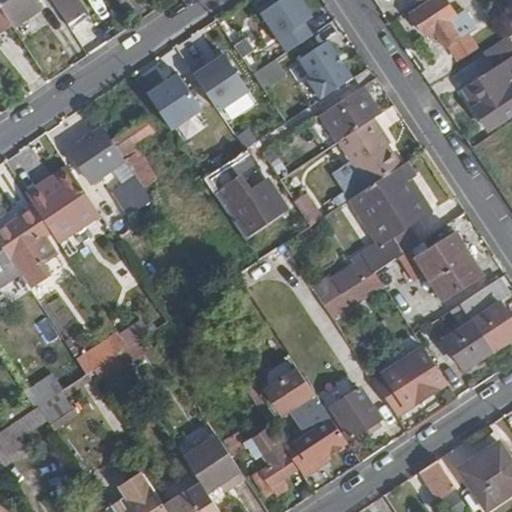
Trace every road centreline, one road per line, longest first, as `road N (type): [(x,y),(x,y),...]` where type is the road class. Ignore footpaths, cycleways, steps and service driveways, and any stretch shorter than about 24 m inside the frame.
road 1 (residential): [(341,0),(511,252)]
road 2 (residential): [(0,138),(206,0)]
road 3 (residential): [(511,386),(323,511)]
